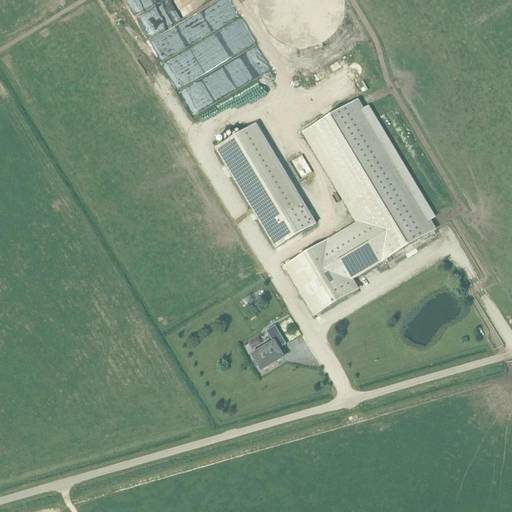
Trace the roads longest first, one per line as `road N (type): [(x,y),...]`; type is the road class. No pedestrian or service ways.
road 1 (unclassified): [(0,501),(511,354)]
road 2 (track): [(368,100),(461,258)]
road 3 (track): [(511,109),(446,0)]
